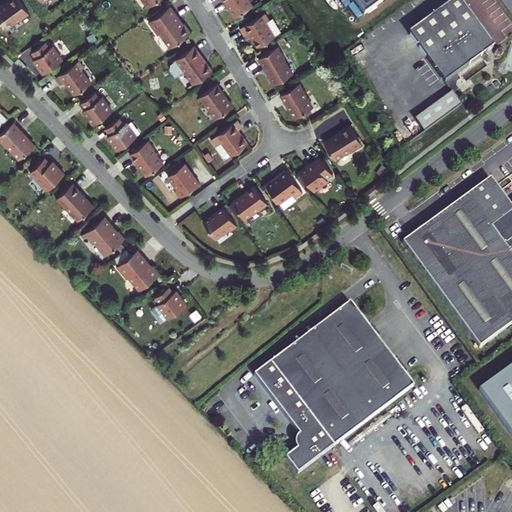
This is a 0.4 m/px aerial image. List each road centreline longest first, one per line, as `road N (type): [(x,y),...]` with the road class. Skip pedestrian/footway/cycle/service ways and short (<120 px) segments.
road 1 (residential): [(352,229),(280,274),(210,272),(175,250),(0,70)]
road 2 (unknown): [(379,268),(246,366),(240,391),(257,440)]
road 3 (residential): [(511,107),(352,229)]
road 4 (residential): [(450,365),(352,229)]
road 5 (residential): [(195,0),(278,140)]
